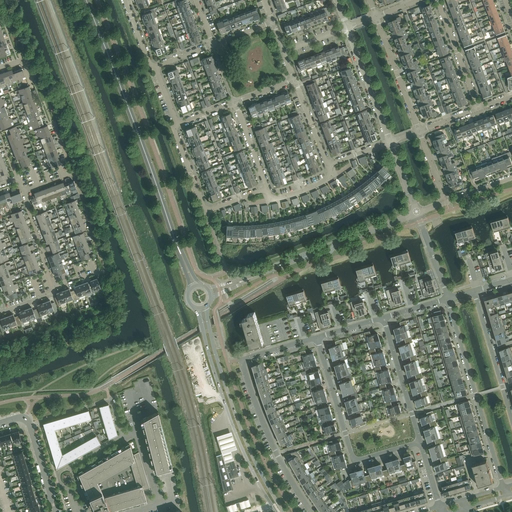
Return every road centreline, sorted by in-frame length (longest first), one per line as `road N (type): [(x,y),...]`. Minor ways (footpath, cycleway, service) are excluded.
road 1 (secondary): [(173,237),(85,0)]
road 2 (residential): [(311,511),(273,448),(240,360),(305,341)]
road 3 (secondary): [(283,511),(236,417),(205,307)]
road 4 (secondary): [(197,308),(228,414),(275,511)]
road 5 (residential): [(420,442),(353,461),(316,337)]
road 6 (residential): [(447,299),(503,487)]
road 7 (residential): [(417,213),(250,278)]
road 8 (residential): [(53,288),(104,269),(73,173)]
road 9 (residential): [(511,420),(473,291)]
road 10 (residential): [(383,318),(420,442)]
road 11 (residential): [(375,16),(419,130)]
road 12 (residential): [(390,141),(346,27)]
road 13 (tertiary): [(0,423),(28,421),(55,511)]
